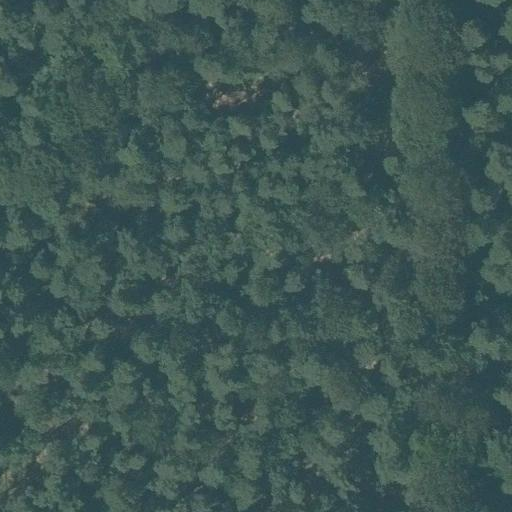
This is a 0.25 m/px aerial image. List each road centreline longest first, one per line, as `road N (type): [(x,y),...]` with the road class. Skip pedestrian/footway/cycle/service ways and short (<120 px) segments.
road 1 (track): [(468,511),(445,0)]
road 2 (track): [(0,162),(74,120),(233,0)]
